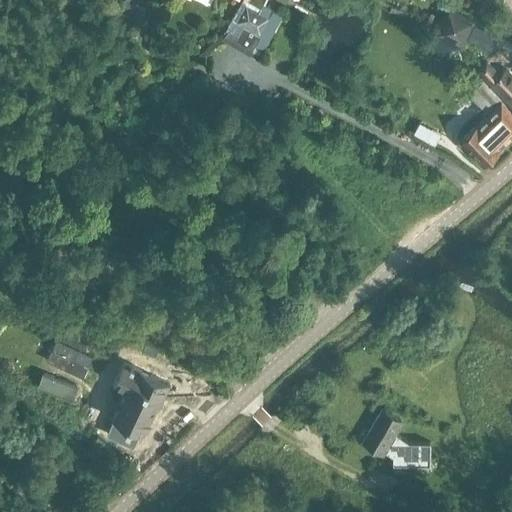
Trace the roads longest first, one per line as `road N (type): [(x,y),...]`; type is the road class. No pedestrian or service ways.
road 1 (tertiary): [(118,511),(511,172)]
road 2 (unknown): [(337,318),(0,116)]
road 3 (unknown): [(479,201),(446,172),(293,87)]
